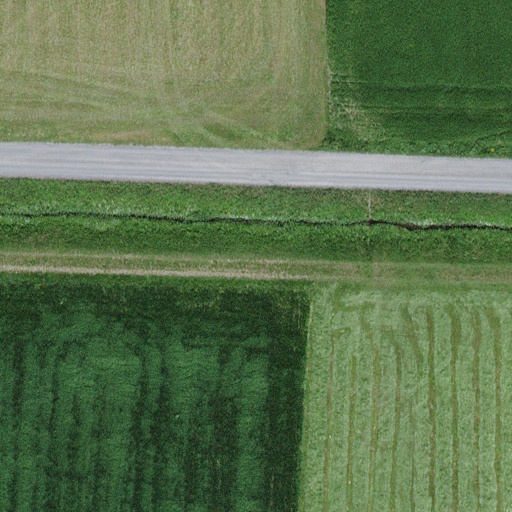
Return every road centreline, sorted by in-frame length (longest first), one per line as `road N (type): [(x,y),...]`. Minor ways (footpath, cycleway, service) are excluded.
road 1 (track): [(0,292),(511,311)]
road 2 (track): [(0,157),(511,175)]
